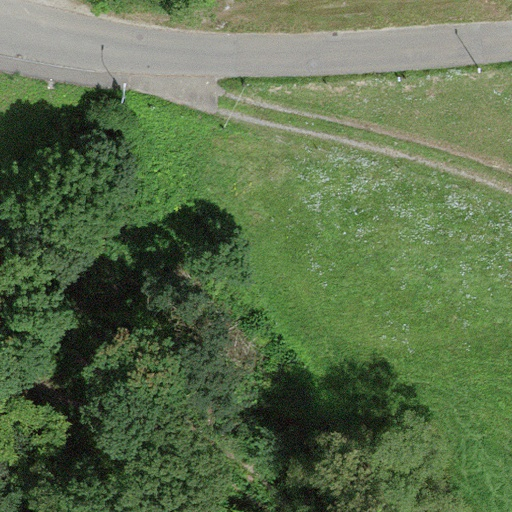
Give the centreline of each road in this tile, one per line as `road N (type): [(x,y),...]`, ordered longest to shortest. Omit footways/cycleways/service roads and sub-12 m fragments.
road 1 (tertiary): [(0,26),(107,53),(194,60),(511,40)]
road 2 (track): [(194,0),(135,56),(218,106),(456,162),(511,185)]
road 3 (track): [(291,511),(247,465),(174,430),(140,447),(0,339)]
